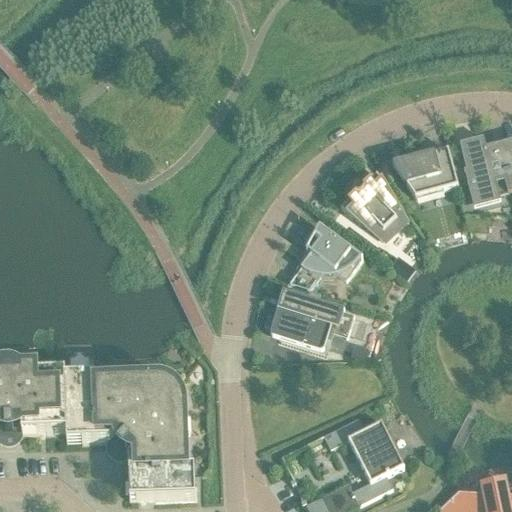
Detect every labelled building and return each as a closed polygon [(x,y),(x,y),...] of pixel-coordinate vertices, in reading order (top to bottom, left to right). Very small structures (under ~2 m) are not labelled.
[(511,197),(511,144),(485,152),(483,142),(460,149),(466,175),(464,175),(474,213),(500,206),(499,201),(511,197)] [(458,191),(448,154),(392,169),(415,203),(458,191)] [(386,248),(408,226),(377,179),(369,187),(366,184),(361,183),(357,183),(352,184),(349,187),(346,190),(345,194),(344,199),(345,203),(348,207),(341,214),(386,248)] [(362,264),(319,232),(287,290),(309,297),(320,281),(327,281),(334,280),(338,279),(346,286),(362,264)] [(339,333),(344,318),(340,316),(341,316),(318,309),(320,305),(310,302),(309,306),(287,299),(286,300),(283,299),(278,314),(281,315),(281,316),(287,317),(279,342),(305,350),(307,342),(325,348),(330,331),(335,332),(336,332),(339,333)] [(64,380),(65,380),(65,375),(37,376),(37,371),(16,372),(16,379),(0,379),(0,446),(6,440),(8,441),(9,441),(11,440),(12,439),(13,437),(66,436),(66,435),(64,380)] [(180,443),(180,429),(186,429),(186,411),(185,404),(183,398),(179,393),(174,389),(169,385),(162,383),(156,383),(138,384),(138,390),(124,391),(124,384),(95,385),(94,379),(65,380),(64,380),(66,435),(66,436),(66,440),(81,439),(81,446),(110,445),(116,451),(116,453),(117,455),(120,456),(120,465),(123,465),(127,463),(129,505),(195,503),(194,472),(188,472),(187,443),(180,443)] [(404,473),(381,428),(364,436),(358,424),(324,441),(331,455),(348,446),(370,488),(352,497),(359,511),(393,494),(386,481),(404,473)] [(511,511),(511,499),(508,499),(505,487),(482,492),(483,498),(458,497),(440,511),(511,511)] [(325,511),(321,503),(306,510),(306,511),(325,511)]
